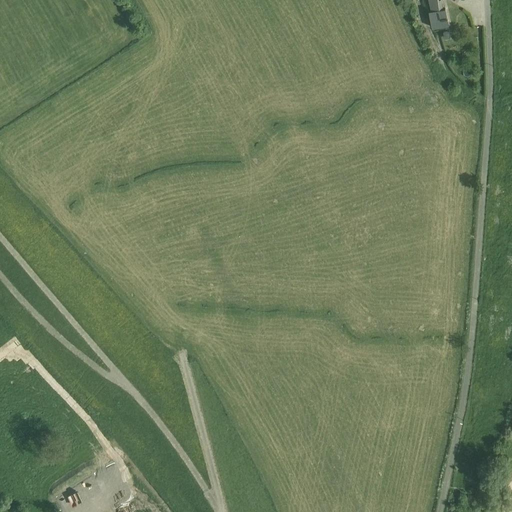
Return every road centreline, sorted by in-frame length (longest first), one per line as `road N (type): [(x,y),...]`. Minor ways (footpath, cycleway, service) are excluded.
road 1 (track): [(440,511),(471,348),(489,118),(485,0)]
road 2 (track): [(182,350),(221,511)]
